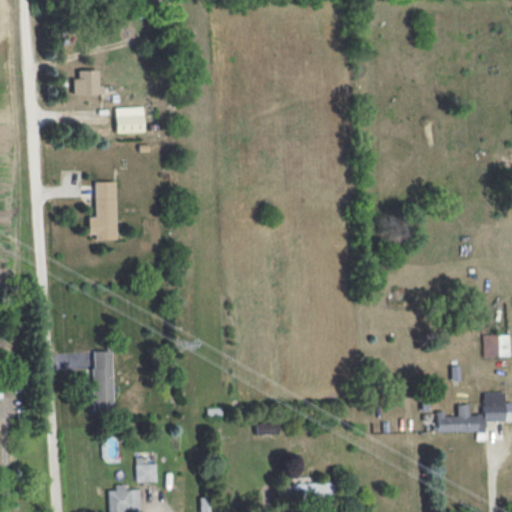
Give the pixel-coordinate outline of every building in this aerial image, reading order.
[(71,94),(98,93),(97,69),(75,70),(76,78),(70,78),(71,94)] [(141,106),(113,107),(114,132),(142,131),(141,106)] [(113,237),(113,181),(92,181),(92,216),(85,217),(86,238),(113,237)] [(507,333),(481,334),(482,356),(508,355),(507,333)] [(90,351),(91,411),(110,411),(109,350),(90,351)] [(277,433),(276,422),(254,423),(254,433),(277,433)] [(154,463),(143,463),(143,457),(134,457),(134,481),(154,481),(154,463)] [(290,483),(290,495),(331,494),(331,482),(290,483)] [(122,511),(137,510),(137,489),(123,489),(123,483),(114,484),(114,489),(106,489),(106,511),(122,511)]
